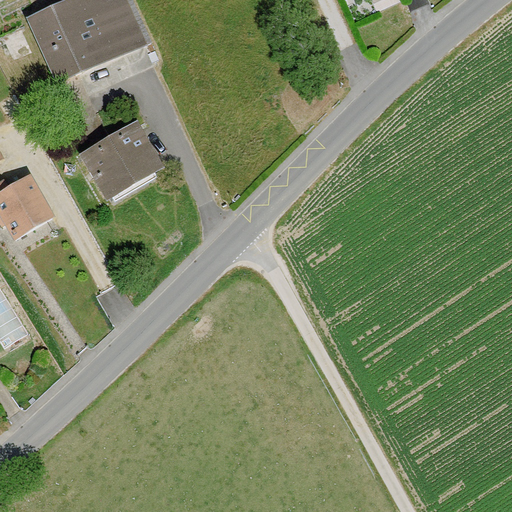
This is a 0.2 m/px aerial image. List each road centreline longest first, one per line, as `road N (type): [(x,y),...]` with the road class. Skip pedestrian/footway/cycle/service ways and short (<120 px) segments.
road 1 (tertiary): [(0,459),(477,0)]
road 2 (track): [(246,224),(407,511)]
